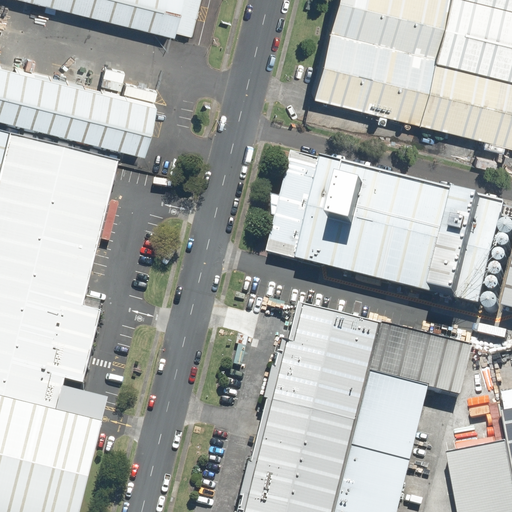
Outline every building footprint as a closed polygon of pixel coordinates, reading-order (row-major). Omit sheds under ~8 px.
[(198,0),(44,0),(189,35),(198,0)] [(511,0),(332,0),(309,92),(511,142),(511,0)] [(154,102),(0,64),(0,116),(141,151),(154,102)] [(0,176),(0,403),(53,417),(117,164),(10,139),(0,176)] [(479,307),(505,205),(293,153),(268,255),(479,307)] [(511,245),(511,223),(504,221),(483,312),(495,315),(511,245)] [(330,511),(376,328),(294,308),(285,344),(279,342),(236,511),(330,511)] [(470,352),(377,329),(366,376),(425,391),(458,399),(470,352)] [(394,511),(424,392),(366,378),(332,511),(394,511)] [(77,511),(97,431),(0,406),(0,511),(77,511)] [(511,413),(503,415),(509,445),(511,462),(511,413)] [(511,511),(511,462),(509,445),(447,457),(457,511),(511,511)]
